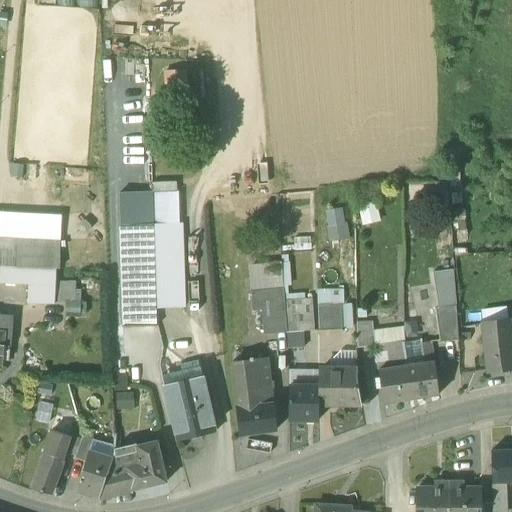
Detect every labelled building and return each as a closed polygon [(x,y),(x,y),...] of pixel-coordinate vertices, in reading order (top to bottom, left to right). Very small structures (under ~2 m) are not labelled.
[(186,69),(166,71),(168,94),(188,92),(186,69)] [(85,181),(61,180),(60,194),(99,195),(100,171),(85,170),(85,181)] [(153,184),(153,223),(154,312),(184,312),(183,211),(179,212),(179,184),(153,184)] [(365,225),(381,221),(378,205),(361,208),(365,225)] [(335,241),(349,238),(342,209),(328,212),(335,241)] [(452,251),(466,250),(465,211),(450,211),(452,251)] [(62,215),(0,212),(0,266),(60,269),(62,215)] [(153,223),(119,224),(121,326),(156,325),(154,312),(153,223)] [(281,263),(251,265),(253,288),(283,285),(281,263)] [(455,270),(434,272),(446,341),(457,340),(455,270)] [(75,283),(54,283),(54,303),(67,303),(67,301),(80,300),(81,290),(75,290),(75,283)] [(253,288),(250,289),(252,310),(262,309),(263,334),(286,332),(284,301),(283,285),(253,288)] [(312,298),(284,301),(286,332),(303,331),(314,330),(312,298)] [(342,301),(317,302),(319,334),(344,332),(342,301)] [(8,316),(0,314),(0,331),(4,332),(3,345),(9,346),(11,319),(8,316)] [(510,340),(509,321),(482,324),(484,343),(499,341),(510,340)] [(358,347),(375,345),(373,329),(372,322),(356,322),(358,347)] [(403,326),(373,329),(375,345),(387,344),(404,343),(403,327),(403,326)] [(303,331),(286,332),(288,348),(304,347),(303,331)] [(499,341),(484,343),(488,372),(511,368),(511,354),(510,340),(499,341)] [(407,365),(404,343),(387,344),(391,368),(407,365)] [(424,363),(407,365),(411,399),(439,395),(432,343),(421,344),(424,363)] [(407,365),(391,368),(387,344),(375,345),(383,403),(411,399),(407,365)] [(267,357),(232,361),(238,406),(237,406),(241,435),(275,430),(272,404),(273,404),(267,357)] [(319,372),(289,371),(288,386),(319,386),(319,372)] [(356,372),(319,371),(319,372),(319,386),(319,405),(361,405),(356,379),(356,372)] [(203,375),(163,384),(176,439),(216,429),(203,375)] [(319,405),(319,386),(288,386),(289,420),(318,420),(319,405)] [(133,393),(114,393),(114,408),(132,409),(133,393)] [(56,419),(44,453),(62,459),(73,462),(75,457),(81,443),(66,437),(71,424),(56,419)] [(82,437),(81,443),(75,457),(86,461),(89,452),(90,452),(94,441),(82,437)] [(157,440),(136,445),(140,464),(141,467),(143,467),(147,486),(166,482),(163,466),(161,456),(157,440)] [(129,466),(125,449),(114,452),(112,459),(108,472),(106,472),(105,476),(130,471),(129,466)] [(511,450),(491,451),(492,494),(491,511),(506,511),(505,483),(511,482),(511,450)] [(90,452),(89,452),(86,461),(84,465),(76,489),(99,497),(105,476),(106,472),(108,472),(112,459),(90,452)] [(62,459),(44,453),(32,487),(50,494),(62,459)] [(167,454),(161,456),(163,466),(170,465),(167,454)] [(140,464),(129,466),(130,471),(134,489),(147,486),(143,467),(141,467),(140,464)] [(130,471),(105,476),(99,497),(134,489),(130,471)] [(448,511),(449,482),(434,482),(433,488),(416,488),(416,511),(448,511)] [(481,490),(464,490),(464,482),(449,482),(448,511),(480,511),(481,494),(481,490)] [(491,511),(492,494),(481,494),(480,511),(491,511)]
